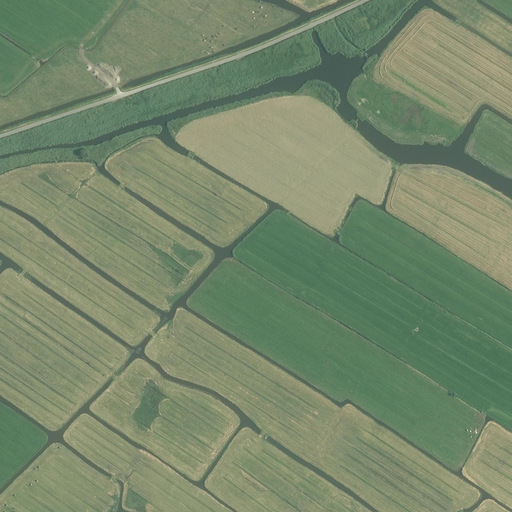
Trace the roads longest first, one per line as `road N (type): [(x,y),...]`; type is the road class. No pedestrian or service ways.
road 1 (tertiary): [(0,138),(160,86),(371,0)]
road 2 (track): [(122,98),(81,53),(122,0)]
